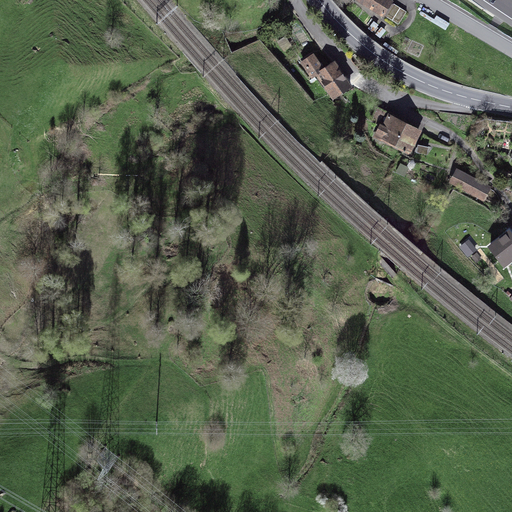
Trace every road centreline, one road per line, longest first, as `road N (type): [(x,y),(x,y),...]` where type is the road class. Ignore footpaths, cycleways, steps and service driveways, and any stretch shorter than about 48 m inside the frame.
road 1 (primary): [(511,106),(431,86),(376,57),(318,0)]
road 2 (track): [(376,255),(427,311),(511,378)]
